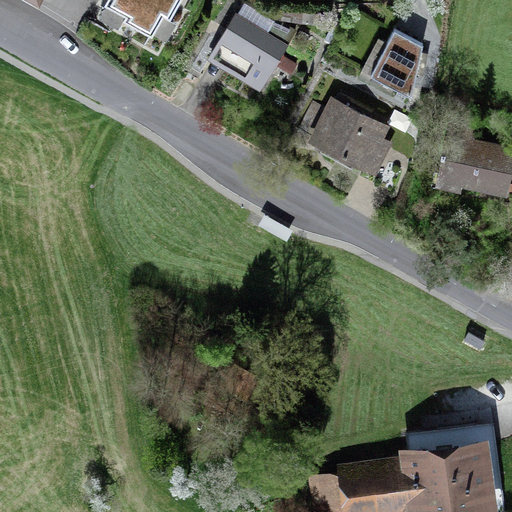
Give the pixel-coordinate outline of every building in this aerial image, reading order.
[(104,0),(105,1),(126,13),(123,17),(152,33),(164,13),(170,17),(179,0),(104,0)] [(268,32),(237,13),(211,56),(260,86),(295,29),(276,18),(268,32)] [(423,43),(394,28),(371,72),(412,94),(423,43)] [(314,102),(300,129),(314,136),(314,137),(365,163),(362,170),(393,186),(409,155),(378,139),(385,125),(334,99),(328,109),(314,102)] [(474,129),(451,124),(445,151),(442,151),(441,156),(444,156),(440,176),(505,190),(503,198),(511,199),(511,168),(511,164),(511,148),(472,139),(474,129)] [(485,340),(469,331),(465,338),(481,347),(485,340)] [(258,378),(236,366),(225,383),(248,396),(258,378)] [(325,477),(311,479),(314,511),(317,511),(415,499),(416,511),(505,511),(496,440),(481,442),(478,422),(406,432),(410,459),(384,463),(384,468),(325,476),(325,477)]
